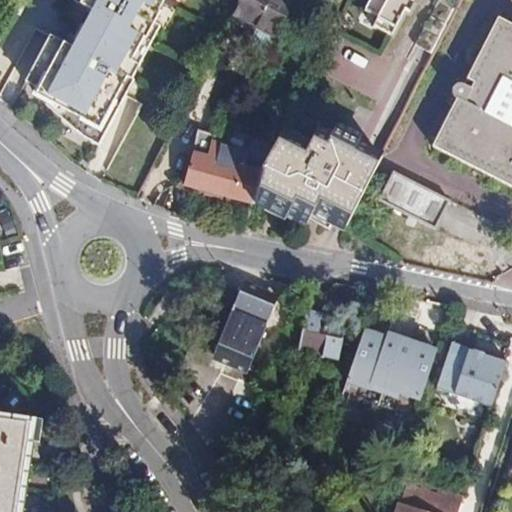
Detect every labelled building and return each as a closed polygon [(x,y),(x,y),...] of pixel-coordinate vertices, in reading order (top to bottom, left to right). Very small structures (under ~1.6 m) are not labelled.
[(175,0),(86,0),(86,2),(102,10),(83,48),(144,80),(151,66),(143,62),(155,39),(158,40),(172,13),(170,12),(175,0)] [(301,0),(243,0),(237,12),(281,36),(301,0)] [(382,0),(391,5),(386,15),(403,24),(413,6),(418,8),(421,0),(382,0)] [(441,44),(463,0),(444,0),(426,36),(441,44)] [(511,20),(499,14),(469,77),(477,81),(474,88),(465,83),(434,146),(511,185),(511,20)] [(144,80),(83,48),(59,35),(35,82),(47,88),(44,94),(75,110),(71,117),(96,139),(105,143),(112,130),(118,133),(146,81),(144,80)] [(477,81),(469,77),(465,83),(474,88),(477,81)] [(330,219),(332,216),(366,149),(335,133),(333,135),(319,128),(320,126),(304,117),(297,130),(290,126),(265,170),(246,164),(250,151),(217,142),(211,159),(197,155),(195,159),(189,184),(252,199),(263,206),(267,200),(290,212),(293,207),(312,216),(315,212),(330,219)] [(332,216),(349,224),(383,158),(366,149),(332,216)] [(451,199),(396,167),(380,195),(435,227),(451,199)] [(369,209),(362,205),(357,213),(365,216),(369,209)] [(275,301),(241,286),(212,353),(246,367),(275,301)] [(345,317),(306,307),(293,349),(333,359),(345,317)] [(506,359),(452,341),(437,386),(490,404),(506,359)] [(415,362),(374,353),(366,392),(405,402),(415,362)] [(9,511),(24,419),(0,415),(0,511),(9,511)] [(458,511),(463,497),(405,477),(393,511),(458,511)]
